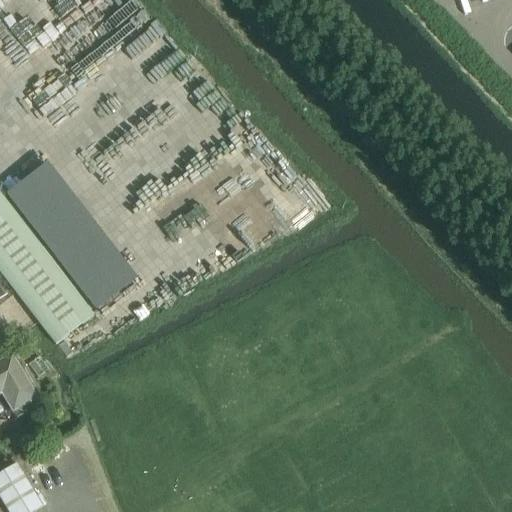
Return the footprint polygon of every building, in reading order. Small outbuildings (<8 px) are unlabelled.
[(58,90),(95,138),(120,119),(83,71),(58,90)] [(29,112),(65,160),(90,141),(53,93),(29,112)] [(0,274),(56,348),(94,319),(0,195),(0,274)] [(0,300),(8,294),(0,283),(0,300)] [(4,398),(13,413),(17,411),(23,413),(31,408),(32,402),(36,400),(12,359),(0,365),(0,392),(5,394),(4,398)] [(0,475),(0,500),(7,511),(37,511),(42,509),(16,466),(0,475)]
